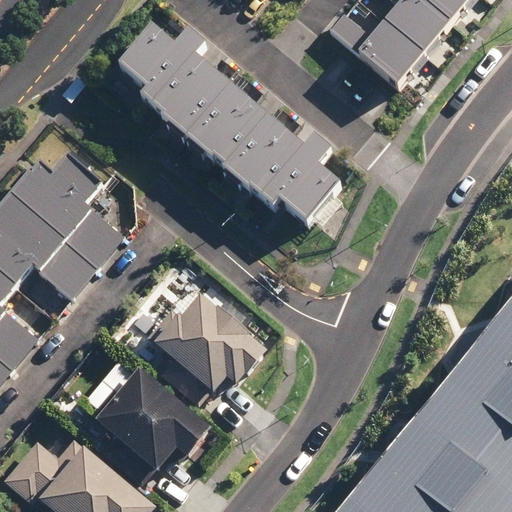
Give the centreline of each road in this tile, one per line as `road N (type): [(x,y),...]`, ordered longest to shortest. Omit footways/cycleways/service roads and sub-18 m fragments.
road 1 (residential): [(0,439),(184,222)]
road 2 (residential): [(247,511),(319,418),(360,330)]
road 3 (residential): [(184,222),(283,302),(360,330)]
road 4 (residential): [(278,78),(426,199)]
road 5 (residential): [(360,330),(426,199)]
road 6 (residential): [(426,199),(511,84)]
road 7 (tertiary): [(86,0),(0,103)]
